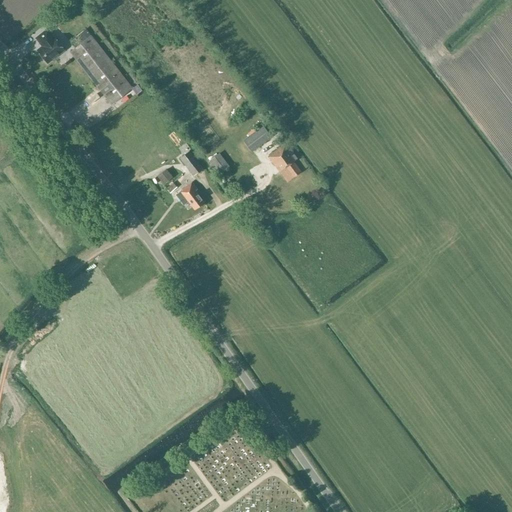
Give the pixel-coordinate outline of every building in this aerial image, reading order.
[(41,44),(44,47),(38,51),(47,63),(64,50),(54,38),(54,39),(47,30),(36,38),(41,44)] [(71,52),(111,105),(131,89),(91,37),(71,52)] [(143,80),(137,84),(141,91),(147,87),(143,80)] [(90,130),(82,120),(74,126),(83,136),(90,130)] [(251,152),(271,138),(263,126),(243,141),(251,152)] [(269,156),(279,171),(285,167),(293,178),(301,172),(294,162),(297,159),(286,144),(269,156)] [(202,170),(189,151),(183,156),(183,157),(180,159),(193,177),(202,170)] [(229,167),(219,153),(209,161),(219,175),(229,167)] [(172,177),(166,169),(157,176),(163,184),(172,177)] [(166,190),(170,193),(177,187),(173,183),(166,190)] [(192,183),(176,196),(184,206),(188,202),(194,210),(204,202),(195,191),(197,189),(192,183)]
